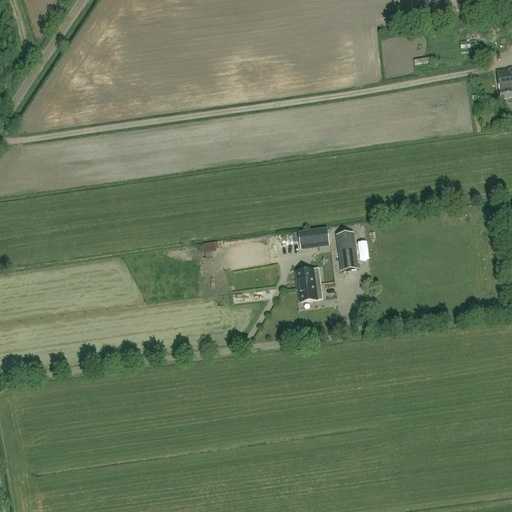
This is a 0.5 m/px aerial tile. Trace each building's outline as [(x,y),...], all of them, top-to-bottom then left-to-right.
[(457,36),(449,37),(449,53),(458,53),(457,36)] [(415,66),(431,63),(430,58),(414,61),(415,66)] [(511,69),(497,72),(501,100),(511,98),(511,69)] [(299,234),(301,251),(329,247),(327,230),(299,234)] [(354,235),(337,237),(341,273),(358,270),(354,235)] [(298,288),(321,285),(319,269),(296,273),(298,288)] [(323,301),(321,285),(298,288),(300,304),(323,301)]
